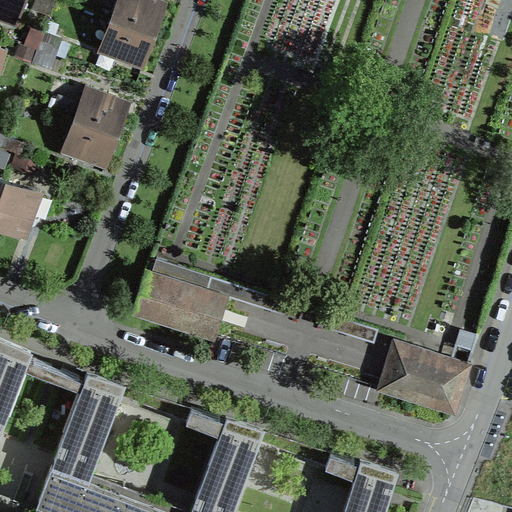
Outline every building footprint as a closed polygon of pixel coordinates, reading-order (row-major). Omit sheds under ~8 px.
[(0,0),(0,16),(14,22),(22,0),(0,0)] [(118,0),(113,17),(153,32),(158,19),(165,1),(160,0),(118,0)] [(153,32),(113,17),(101,48),(142,63),(146,50),(153,32)] [(26,42),(38,46),(43,32),(32,27),(26,42)] [(76,117),(116,132),(121,119),(128,101),(87,86),(76,117)] [(64,148),(105,163),(110,150),(116,132),(76,117),(64,148)] [(0,163),(7,166),(13,152),(0,147),(0,163)] [(18,164),(32,170),(36,160),(22,154),(18,164)] [(25,233),(40,192),(5,179),(0,191),(0,224),(3,225),(25,233)] [(151,261),(148,269),(146,268),(133,306),(215,333),(220,317),(227,294),(206,287),(211,273),(157,255),(155,262),(151,261)] [(375,326),(320,309),(316,322),(370,339),(375,326)] [(379,385),(454,409),(469,362),(449,355),(448,357),(434,353),(435,350),(394,337),(379,385)] [(0,438),(27,374),(52,383),(56,374),(29,366),(32,353),(0,339),(0,438)] [(80,394),(52,463),(90,479),(91,475),(127,389),(88,373),(83,385),(56,374),(52,383),(80,394)] [(192,413),(187,426),(219,438),(191,511),(234,511),(264,432),(228,418),(225,425),(192,413)] [(355,481),(344,511),(387,511),(400,473),(361,460),(359,466),(331,456),(326,471),(355,481)] [(76,511),(90,479),(52,463),(35,510),(41,511),(76,511)] [(115,511),(125,488),(91,475),(90,479),(76,511),(115,511)] [(154,511),(159,501),(125,488),(115,511),(154,511)] [(186,511),(159,501),(154,511),(186,511)]
